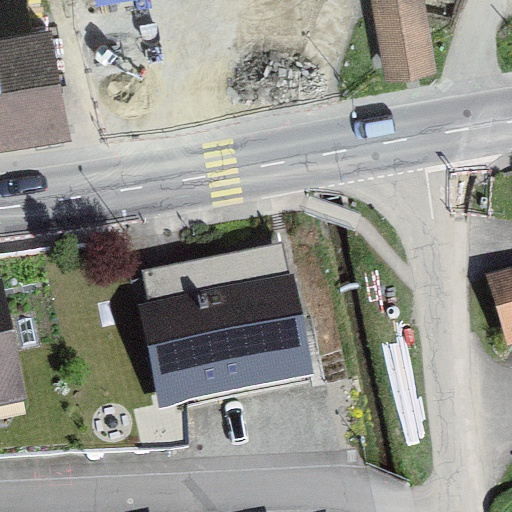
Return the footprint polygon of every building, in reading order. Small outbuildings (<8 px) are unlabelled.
[(378,0),(390,66),(429,59),(417,0),(378,0)] [(0,114),(59,105),(46,26),(0,33),(0,114)] [(271,256),(148,280),(166,368),(181,365),(187,395),(295,373),(271,256)] [(511,279),(497,284),(511,334),(511,279)] [(0,347),(0,406),(21,403),(15,372),(5,374),(0,347)]
